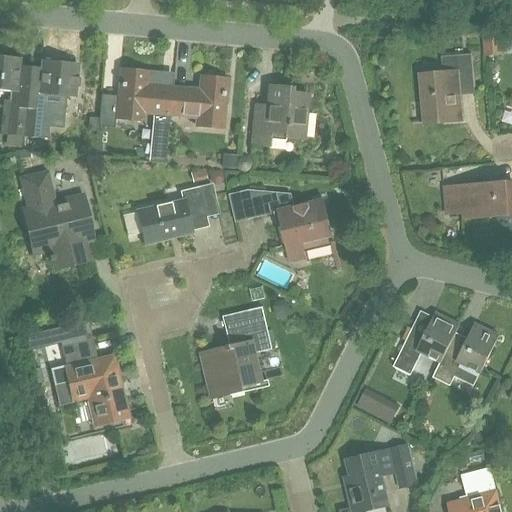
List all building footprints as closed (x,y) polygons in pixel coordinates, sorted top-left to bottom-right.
[(501,31),(485,32),(485,42),(502,41),(501,31)] [(7,134),(22,136),(24,109),(29,67),(18,66),(18,58),(0,55),(0,89),(9,91),(7,134)] [(442,76),(420,78),(424,124),(461,120),(458,87),(474,85),(472,55),(441,57),(442,76)] [(24,109),(22,136),(39,137),(42,115),(63,117),(65,97),(66,97),(71,98),(72,86),(76,86),(77,76),(73,76),(74,63),(43,60),(42,69),(29,67),(24,109)] [(115,105),(114,120),(141,122),(144,123),(145,115),(152,116),(156,116),(154,141),(167,142),(170,117),(169,117),(172,88),(162,87),(163,76),(149,75),(149,71),(146,71),(145,71),(119,68),(116,96),(115,105)] [(172,88),(169,117),(170,117),(182,119),(197,120),(197,128),(224,130),(225,116),(229,79),(203,76),(202,76),(199,76),(197,90),(172,88)] [(271,87),(269,106),(269,112),(256,111),(253,146),(268,147),(270,133),(285,134),(285,139),(302,140),(306,95),(290,94),(291,89),(271,87)] [(98,119),(89,118),(87,132),(97,132),(98,119)] [(204,169),(191,173),(194,183),(207,179),(204,169)] [(46,174),(20,180),(28,215),(23,216),(31,251),(49,247),(55,269),(89,261),(85,243),(91,242),(81,197),(53,203),(46,174)] [(511,215),(511,181),(443,187),(446,215),(463,214),(464,220),(511,215)] [(137,212),(137,213),(144,245),(192,234),(192,231),(209,227),(200,187),(180,192),(182,202),(137,212)] [(292,196),(262,193),(268,217),(278,214),(286,248),(290,265),(307,261),(305,253),(335,246),(325,202),(295,208),(292,196)] [(289,313),(287,304),(282,301),(276,302),(273,307),(275,316),(280,320),(286,318),(289,313)] [(226,349),(202,354),(208,384),(226,380),(229,396),(263,389),(262,381),(256,356),(273,352),(270,341),(268,331),(266,323),(263,308),(249,311),(252,326),(226,332),(228,345),(225,346),(226,349)] [(406,342),(393,368),(410,376),(422,353),(441,363),(452,340),(455,333),(459,324),(436,312),(433,318),(425,335),(413,329),(412,330),(406,342)] [(87,320),(25,335),(29,350),(59,343),(68,381),(55,384),(60,405),(92,397),(98,423),(124,416),(117,388),(121,387),(113,356),(97,360),(87,320)] [(441,363),(433,377),(436,379),(446,384),(450,386),(454,376),(461,364),(480,373),(499,334),(475,322),(467,339),(463,345),(452,340),(441,363)] [(367,391),(359,406),(390,421),(398,407),(367,391)] [(346,478),(353,511),(363,511),(389,506),(383,477),(395,474),(399,490),(418,486),(410,451),(396,454),(395,450),(346,460),(350,477),(346,478)] [(483,451),(468,454),(470,464),(485,460),(483,451)] [(468,500),(449,505),(450,511),(501,511),(491,469),(462,476),(468,500)]
